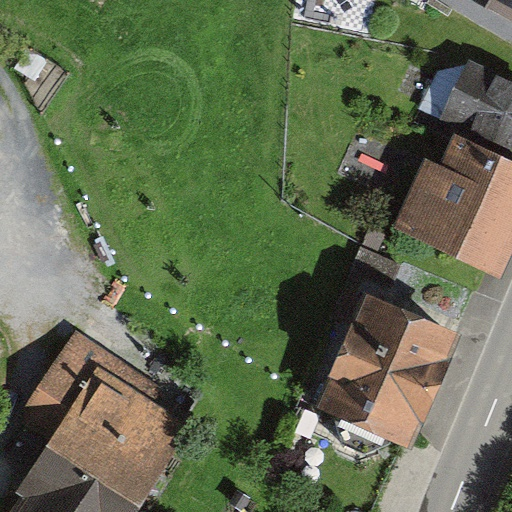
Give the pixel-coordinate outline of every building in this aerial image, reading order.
[(511,122),(511,56),(507,55),(498,76),(450,56),(436,91),(511,122)] [(0,140),(24,87),(0,76),(0,140)] [(511,239),(511,139),(470,121),(449,169),(436,164),(413,217),(504,257),(511,239)] [(437,427),(478,321),(393,288),(352,393),(437,427)] [(114,353),(4,510),(6,511),(175,511),(230,434),(114,353)]
